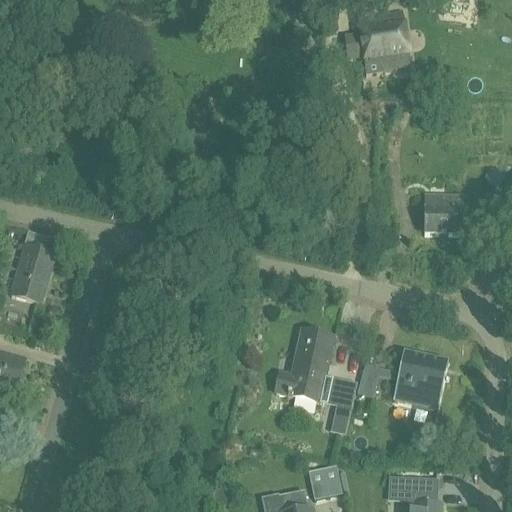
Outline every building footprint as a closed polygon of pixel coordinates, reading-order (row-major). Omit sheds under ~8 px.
[(348,28),(356,81),(410,72),(408,60),(410,59),(406,26),(404,18),(348,28)] [(424,239),(462,239),(463,200),(424,199),(424,239)] [(11,298),(41,307),(55,257),(26,248),(11,298)] [(277,394),(352,411),(357,386),(325,380),(334,340),(303,332),(292,378),(281,376),(277,394)] [(0,387),(17,393),(25,363),(0,356),(0,387)] [(404,356),(400,376),(398,384),(394,404),(437,413),(447,365),(404,356)] [(380,373),(365,369),(356,397),(372,401),(380,373)] [(308,476),(313,499),(341,493),(336,470),(308,476)] [(312,511),(309,496),(284,501),(286,511),(312,511)]
